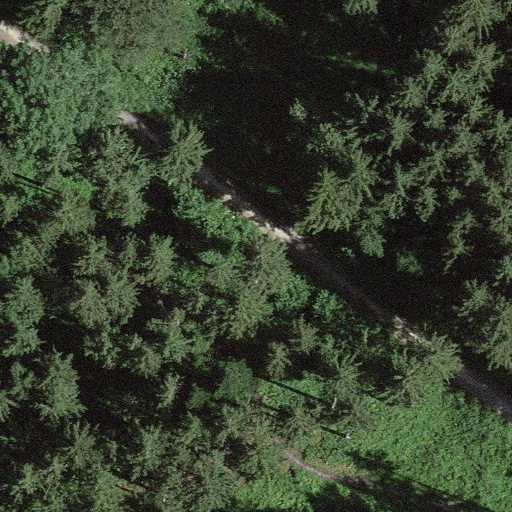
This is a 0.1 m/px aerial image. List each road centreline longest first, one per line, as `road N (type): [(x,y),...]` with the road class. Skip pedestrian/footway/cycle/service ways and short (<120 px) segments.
road 1 (track): [(511,409),(0,26)]
road 2 (track): [(398,0),(176,162)]
